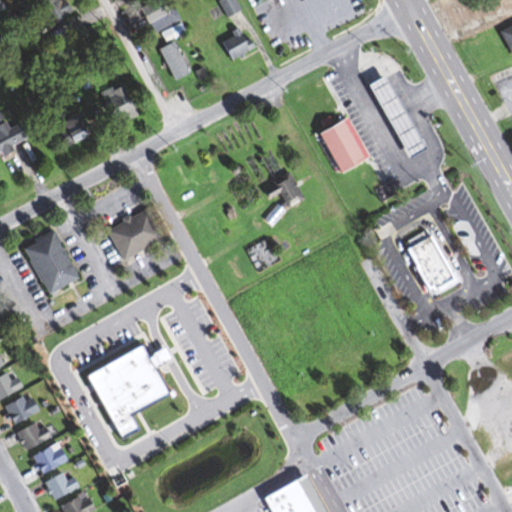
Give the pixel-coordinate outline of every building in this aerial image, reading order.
[(67,14),(58,0),(44,0),(33,6),(45,27),(67,14)] [(151,35),(179,17),(167,0),(152,0),(136,11),(151,35)] [(216,0),(215,0),(223,16),(237,10),(232,0),(216,0)] [(511,50),(511,22),(495,31),(506,54),(511,50)] [(226,62),(251,48),(239,27),(227,33),(228,36),(216,44),(226,62)] [(185,74),(170,42),(154,49),(170,81),(185,74)] [(380,74),(363,82),(399,158),(416,150),(380,74)] [(96,95),(112,127),(134,115),(118,84),(96,95)] [(343,116),(312,131),(332,172),(363,158),(343,116)] [(55,127),(64,147),(85,138),(76,118),(55,127)] [(0,122),(0,151),(23,142),(15,125),(5,130),(2,122),(0,122)] [(299,197),(284,172),(270,180),(285,206),(299,197)] [(118,260),(159,239),(143,208),(102,230),(118,260)] [(421,295),(451,283),(430,228),(400,240),(421,295)] [(74,279),(50,230),(18,246),(42,294),(74,279)] [(5,380),(4,375),(0,375),(0,394),(19,391),(16,378),(5,380)] [(0,406),(0,407),(9,425),(36,411),(26,393),(0,406)] [(34,430),(32,423),(13,430),(21,450),(47,439),(42,426),(34,430)] [(27,456),(36,474),(64,461),(55,442),(27,456)] [(50,500),(76,487),(71,477),(62,481),(58,472),(40,481),(50,500)] [(257,496),(264,511),(323,511),(304,473),(257,496)] [(91,511),(93,511),(83,493),(56,508),(58,511),(91,511)]
